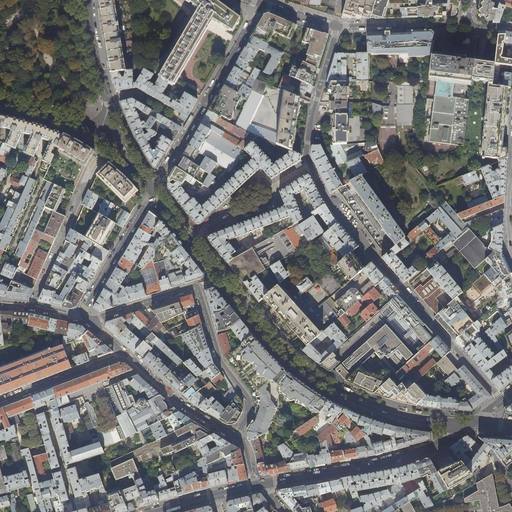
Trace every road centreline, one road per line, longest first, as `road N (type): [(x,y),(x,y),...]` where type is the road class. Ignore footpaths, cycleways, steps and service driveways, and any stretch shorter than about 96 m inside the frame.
road 1 (residential): [(337,26),(312,113),(309,164),(329,201),(500,400)]
road 2 (secondary): [(191,239),(271,338),(312,374),(373,407),(466,424)]
road 3 (residential): [(235,436),(248,397),(220,362),(195,288),(90,321)]
road 4 (residential): [(262,3),(153,191)]
road 5 (tertiary): [(466,424),(386,461),(262,483)]
road 6 (residential): [(80,314),(153,191)]
road 7 (residential): [(235,436),(123,352)]
road 8 (tertiary): [(101,135),(108,104),(88,0)]
road 9 (residential): [(87,181),(31,306)]
road 10 (residential): [(0,400),(123,352)]
road 11 (residential): [(337,26),(467,20)]
road 12 (residential): [(221,219),(272,201),(269,188),(257,184),(226,211)]
